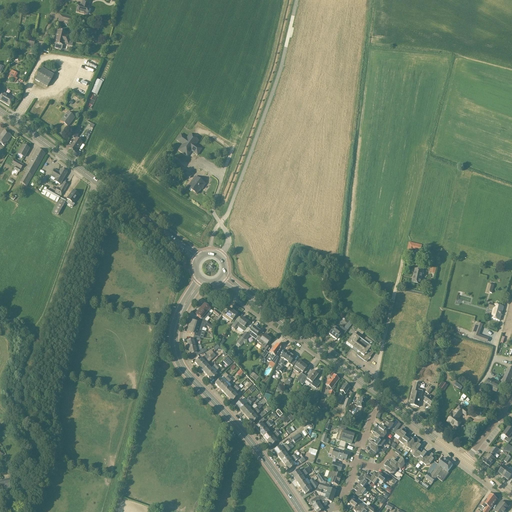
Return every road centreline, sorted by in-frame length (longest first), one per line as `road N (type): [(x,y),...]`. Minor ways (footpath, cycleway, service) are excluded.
road 1 (unclassified): [(0,502),(15,504),(51,464),(17,391),(94,179)]
road 2 (primary): [(385,400),(222,276)]
road 3 (secondary): [(230,419),(176,352),(179,314),(201,278)]
road 4 (primary): [(199,258),(94,179)]
